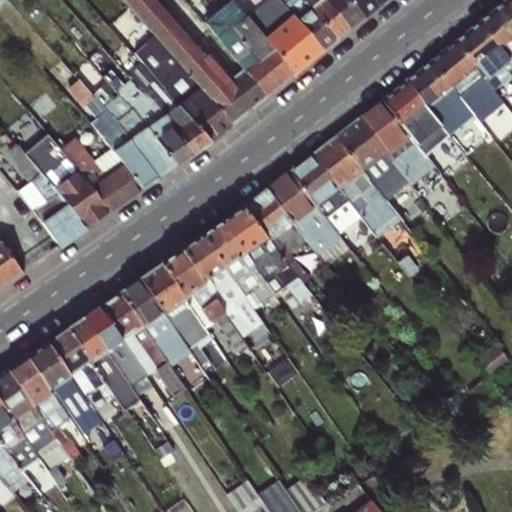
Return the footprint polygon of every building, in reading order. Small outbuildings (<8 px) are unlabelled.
[(120,0),(154,38),(166,52),(193,82),(231,126),(267,95),(219,41),(182,0),(120,0)] [(260,0),(243,15),(295,73),(323,51),(277,0),(260,0)] [(277,0),(323,51),(337,39),(301,0),(277,0)] [(301,0),(337,39),(351,28),(326,0),(301,0)] [(365,17),(349,0),(326,0),(351,28),(365,17)] [(379,5),(374,0),(349,0),(365,17),(379,5)] [(511,10),(504,1),(480,20),(511,59),(511,10)] [(241,21),(219,41),(267,95),(295,73),(243,15),(242,13),(237,17),(241,21)] [(511,59),(480,20),(455,40),(497,90),(501,87),(496,81),(511,68),(511,59)] [(157,59),(166,52),(154,38),(146,45),(157,59)] [(495,108),(505,99),(497,90),(455,40),(430,61),(460,97),(475,84),(495,108)] [(134,84),(193,154),(209,142),(164,90),(139,61),(124,73),(134,84)] [(430,61),(407,80),(443,126),(458,114),(490,153),(498,146),(460,97),(430,61)] [(81,73),(75,78),(110,119),(113,117),(116,122),(131,110),(127,105),(125,106),(120,110),(90,72),(85,77),(81,73)] [(382,101),(417,146),(443,126),(407,80),(382,101)] [(174,83),(164,90),(209,142),(231,126),(193,82),(181,91),(174,83)] [(193,154),(134,84),(118,97),(125,106),(127,105),(131,110),(176,166),(193,154)] [(421,151),(417,146),(382,101),(360,118),(390,159),(401,150),(409,162),(422,152),(421,151)] [(131,110),(116,122),(158,178),(176,166),(131,110)] [(105,142),(142,189),(158,178),(116,122),(113,117),(110,119),(106,123),(114,133),(105,142)] [(337,135),(362,169),(374,185),(378,182),(374,177),(393,162),(390,159),(360,118),(337,135)] [(421,151),(425,148),(447,130),(443,126),(417,146),(421,151)] [(337,135),(312,155),(338,188),(362,169),(337,135)] [(48,136),(26,155),(84,230),(108,212),(77,171),(73,166),(48,136)] [(105,142),(73,166),(77,171),(108,212),(142,189),(105,142)] [(32,182),(18,193),(36,214),(59,247),(84,230),(26,155),(17,146),(8,154),(32,182)] [(441,168),(425,148),(421,151),(422,152),(436,171),(441,168)] [(338,188),(312,155),(289,172),(329,224),(353,207),(338,188)] [(289,172),(266,190),(306,241),(318,257),(341,239),(329,224),(289,172)] [(383,178),(378,182),(374,185),(389,204),(398,198),(383,178)] [(306,241),(266,190),(243,208),(267,242),(275,235),(289,254),(306,241)] [(376,196),(372,200),(376,205),(380,201),(376,196)] [(302,307),(314,299),(276,254),(267,242),(243,208),(221,223),(262,283),(269,278),(279,291),(284,287),(302,307)] [(262,283),(221,223),(201,237),(242,297),(249,292),(259,305),(272,296),(262,283)] [(181,251),(251,354),(254,360),(264,353),(240,318),(243,316),(234,303),(242,297),(201,237),(181,251)] [(0,287),(22,272),(0,241),(0,287)] [(181,251),(160,266),(201,326),(214,318),(242,359),(251,354),(181,251)] [(201,326),(160,266),(140,280),(188,352),(200,369),(208,363),(196,346),(209,337),(201,326)] [(272,296),(279,291),(269,278),(262,283),(272,296)] [(188,352),(140,280),(119,294),(168,366),(188,352)] [(242,297),(251,310),(259,305),(249,292),(242,297)] [(168,366),(119,294),(99,309),(132,358),(140,352),(153,371),(172,398),(184,389),(168,366)] [(251,310),(242,297),(234,303),(243,316),(251,310)] [(99,309),(68,330),(122,410),(130,405),(126,398),(114,381),(112,382),(104,371),(114,365),(129,387),(136,383),(145,377),(132,358),(99,309)] [(47,344),(92,410),(99,405),(110,418),(122,410),(68,330),(47,344)] [(104,429),(92,410),(47,344),(26,359),(72,426),(84,443),(104,429)] [(145,377),(153,371),(140,352),(132,358),(145,377)] [(62,433),(72,426),(26,359),(7,372),(57,443),(63,452),(71,446),(62,433)] [(132,393),(129,387),(114,365),(104,371),(112,382),(114,381),(126,398),(132,393)] [(7,372),(0,377),(0,406),(36,458),(57,443),(7,372)] [(145,377),(136,383),(140,389),(149,383),(145,377)] [(130,405),(122,410),(129,420),(137,415),(130,405)] [(0,406),(0,449),(8,460),(18,473),(37,460),(36,458),(0,406)] [(79,458),(71,446),(63,452),(71,464),(79,458)] [(0,449),(0,478),(4,483),(18,473),(8,460),(0,449)] [(0,478),(0,511),(15,496),(4,483),(0,478)] [(227,497),(237,511),(269,511),(249,483),(227,497)] [(375,511),(369,503),(357,511),(375,511)]
